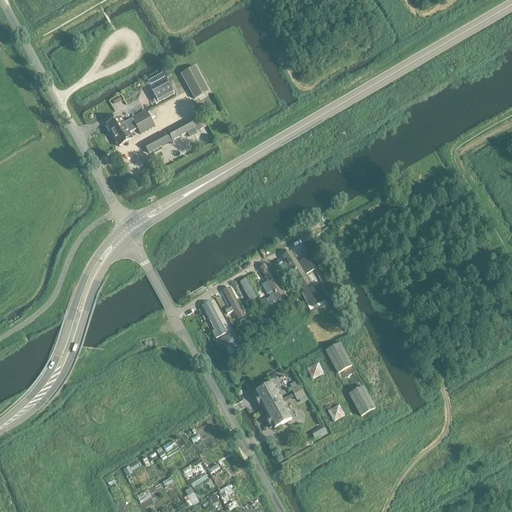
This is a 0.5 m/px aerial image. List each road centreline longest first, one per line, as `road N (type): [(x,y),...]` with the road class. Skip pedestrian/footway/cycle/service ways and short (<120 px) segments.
road 1 (tertiary): [(127,231),(511,5)]
road 2 (unknown): [(386,511),(409,468),(449,425),(412,289),(413,258),(465,181)]
road 3 (unclassified): [(282,511),(127,231)]
road 4 (unclassified): [(127,231),(0,0)]
road 5 (tertiary): [(0,428),(56,373),(98,265),(127,231)]
